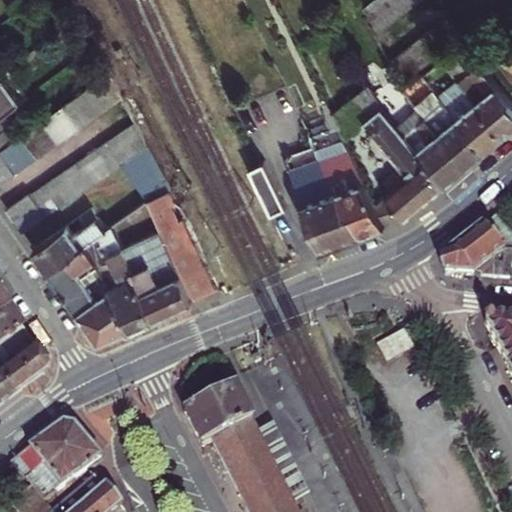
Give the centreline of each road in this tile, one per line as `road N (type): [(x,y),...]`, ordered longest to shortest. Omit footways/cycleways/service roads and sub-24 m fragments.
road 1 (secondary): [(390,260),(142,357)]
road 2 (unknown): [(310,291),(272,121)]
road 3 (residential): [(437,298),(511,445)]
road 4 (residential): [(88,382),(0,253)]
road 5 (secondary): [(511,170),(390,260)]
road 6 (residential): [(171,417),(124,445),(154,511)]
